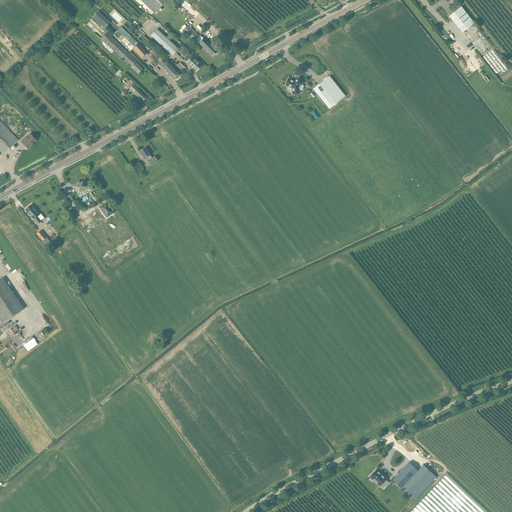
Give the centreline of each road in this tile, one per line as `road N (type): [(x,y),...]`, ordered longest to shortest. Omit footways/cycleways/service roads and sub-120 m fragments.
road 1 (tertiary): [(0,198),(366,0)]
road 2 (unclassified): [(246,511),(446,406),(511,382)]
road 3 (track): [(86,151),(25,83),(23,65),(0,38)]
